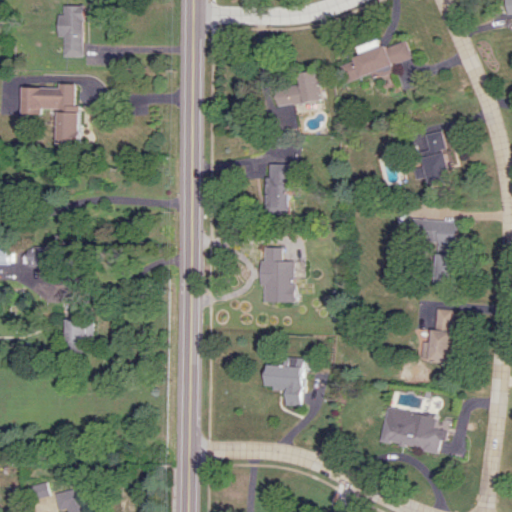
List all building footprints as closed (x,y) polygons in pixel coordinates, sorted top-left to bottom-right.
[(58,37),(63,37),(63,56),(83,56),(84,4),(64,4),(63,14),(58,13),(58,37)] [(412,57),(406,39),(381,48),(378,39),(363,44),(366,54),(338,64),(344,83),(373,73),(374,78),(396,70),(394,63),(412,57)] [(300,72),(301,85),(277,88),(279,105),(322,100),(319,70),(300,72)] [(22,86),(22,112),(52,112),(51,143),(82,143),(82,105),(77,105),(77,83),(60,83),(60,87),(22,86)] [(426,133),(430,154),(423,155),(425,165),(415,167),(417,178),(428,176),(430,186),(453,181),(442,130),(426,133)] [(292,163),(271,163),(270,177),(268,177),(268,212),(290,213),(292,163)] [(458,242),(459,220),(410,218),(409,240),(458,242)] [(29,265),(53,266),(54,247),(30,246),(29,265)] [(264,301),(296,301),(296,260),(284,260),(283,246),(263,246),(264,301)] [(0,263),(9,264),(10,249),(0,249),(0,263)] [(458,253),(436,253),(435,281),(457,282),(458,253)] [(452,309),(436,308),(435,329),(431,329),(430,341),(421,341),(420,361),(450,361),(452,309)] [(95,341),(94,319),(66,319),(67,351),(88,351),(87,341),(95,341)] [(266,363),(265,388),(286,388),(286,404),(303,405),(304,357),(288,356),(288,364),(266,363)] [(437,451),(439,439),(445,440),(447,430),(433,427),(435,414),(386,407),(380,441),(437,451)] [(49,495),(46,481),(30,485),(33,498),(49,495)] [(54,492),(58,510),(68,508),(68,511),(89,511),(84,485),(54,492)]
